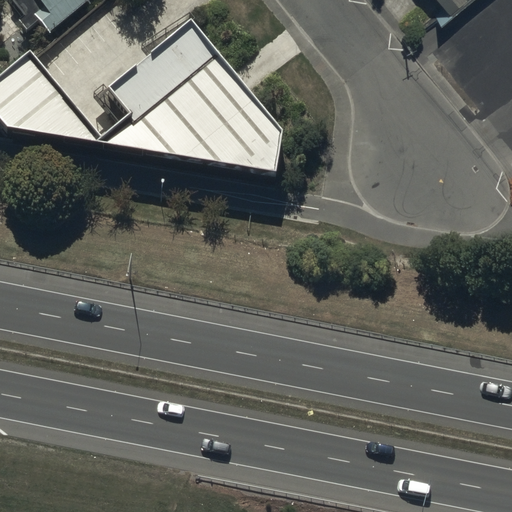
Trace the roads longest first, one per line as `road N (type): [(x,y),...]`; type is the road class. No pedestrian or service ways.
road 1 (motorway): [(0,305),(511,405)]
road 2 (motorway): [(511,493),(0,394)]
road 3 (unclassified): [(317,0),(419,123),(427,172)]
